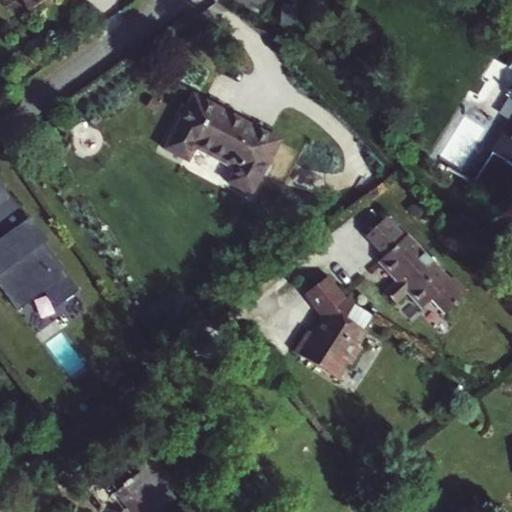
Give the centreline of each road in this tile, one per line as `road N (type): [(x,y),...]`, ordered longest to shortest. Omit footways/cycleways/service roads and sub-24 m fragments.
road 1 (residential): [(0,129),(198,0)]
road 2 (unknown): [(198,0),(275,41),(332,85)]
